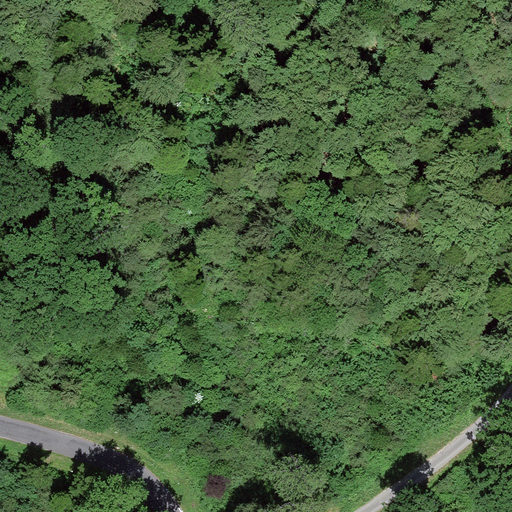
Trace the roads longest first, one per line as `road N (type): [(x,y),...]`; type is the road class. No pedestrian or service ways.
road 1 (tertiary): [(168,511),(138,478),(107,461),(0,426)]
road 2 (track): [(363,511),(435,463),(511,391)]
